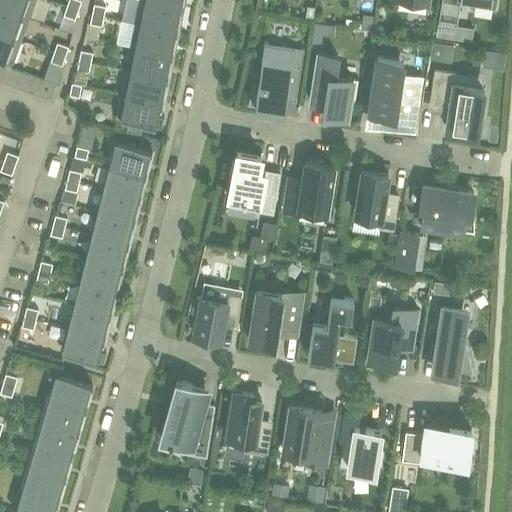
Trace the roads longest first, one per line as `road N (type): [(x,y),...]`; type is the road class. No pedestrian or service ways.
road 1 (residential): [(493,400),(146,344)]
road 2 (residential): [(505,166),(200,112)]
road 3 (residential): [(146,344),(200,112)]
road 4 (residential): [(97,511),(146,344)]
